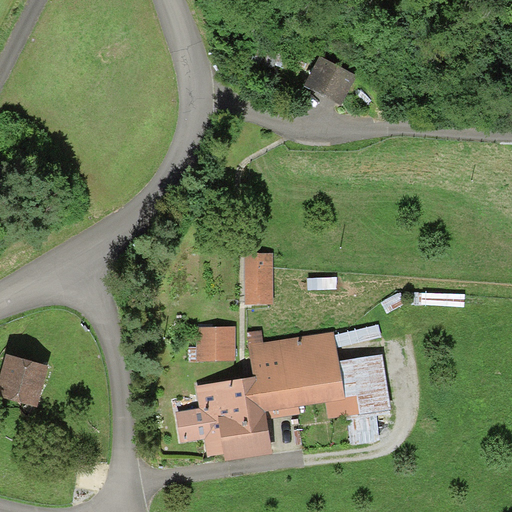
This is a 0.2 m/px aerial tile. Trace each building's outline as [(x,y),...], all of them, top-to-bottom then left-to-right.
[(254,41),(247,60),(275,70),(282,51),(254,41)] [(320,59),(305,89),(341,108),(356,78),(320,59)] [(246,254),(246,306),(274,306),(273,254),(246,254)] [(197,328),(197,363),(236,362),(235,328),(197,328)] [(245,333),(253,379),(256,379),(262,415),(266,415),(267,419),(300,414),(299,409),(326,405),(328,420),(348,417),(360,415),(357,399),(345,401),(339,363),(334,333),(264,345),(261,331),(245,333)] [(6,357),(0,379),(0,398),(38,409),(49,369),(6,357)] [(382,357),(339,363),(345,401),(357,399),(360,415),(348,417),(352,445),(380,442),(376,417),(391,414),(382,357)] [(253,379),(197,388),(200,409),(175,413),(180,443),(205,439),(207,457),(224,455),(225,464),(273,456),(267,419),(266,415),(262,415),(256,379),(253,379)]
